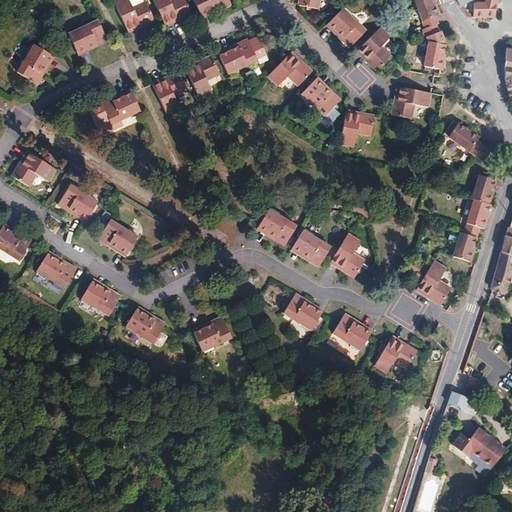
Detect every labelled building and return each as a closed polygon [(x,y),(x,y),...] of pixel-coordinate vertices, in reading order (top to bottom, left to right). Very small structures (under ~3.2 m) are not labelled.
[(126,32),(142,25),(142,27),(153,22),(145,4),(131,10),(126,0),(118,0),(112,3),(126,32)] [(150,0),(163,25),(179,18),(179,20),(189,15),(182,0),(175,0),(168,4),(166,0),(150,0)] [(191,0),(199,17),(218,8),(219,11),(230,6),(227,0),(191,0)] [(299,0),(299,6),(320,10),(321,0),(299,0)] [(436,24),(433,18),(437,16),(432,1),(431,0),(414,0),(424,28),(433,25),(436,24)] [(497,0),(482,0),(482,3),(473,3),(472,17),(493,17),(495,4),(496,5),(497,0)] [(199,17),(200,20),(219,11),(218,8),(199,17)] [(327,23),(341,37),(339,39),(348,48),(364,31),(341,8),(327,23)] [(163,25),(164,27),(179,20),(179,18),(163,25)] [(95,45),(97,48),(108,43),(97,22),(68,36),(76,53),(95,45)] [(327,23),(325,25),(339,39),(341,37),(327,23)] [(126,32),(127,34),(142,27),(142,25),(126,32)] [(424,28),(422,29),(424,36),(435,32),(433,25),(424,28)] [(377,72),(389,59),(390,58),(380,48),(390,37),(379,27),(357,50),(369,62),(368,64),(377,72)] [(246,41),(236,46),(237,49),(219,57),(227,75),(257,62),(256,60),(265,56),(257,39),(248,44),(246,41)] [(438,43),(421,41),(417,65),(434,67),(436,52),(438,43)] [(36,85),(42,75),(40,74),(51,56),(33,45),(16,73),(36,85)] [(78,57),(97,48),(95,45),(76,53),(78,57)] [(217,54),(219,57),(237,49),(236,46),(217,54)] [(361,57),(368,64),(369,62),(357,50),(355,52),(361,57)] [(290,52),(288,54),(301,66),(303,64),(290,52)] [(297,86),(311,72),(303,64),(301,66),(288,54),(266,77),(277,87),(287,76),(297,86)] [(51,56),(40,74),(42,75),(53,57),(51,56)] [(210,58),(199,63),(200,64),(184,72),(198,100),(211,94),(205,82),(218,76),(210,58)] [(200,64),(199,63),(184,70),(184,72),(200,64)] [(178,72),(168,77),(169,79),(152,86),(166,116),(179,110),(173,96),(186,90),(178,72)] [(169,79),(168,77),(151,85),(152,86),(169,79)] [(314,80),(329,94),(331,91),(316,77),(314,80)] [(323,117),(340,100),(331,91),(329,94),(314,80),(300,95),(323,117)] [(413,105),(428,107),(431,93),(427,92),(399,87),(396,104),(394,104),(391,115),(411,118),(413,105)] [(132,94),(130,91),(111,100),(113,103),(132,94)] [(140,112),(132,94),(113,103),(111,100),(101,104),(99,101),(89,106),(102,134),(112,129),(111,126),(140,112)] [(370,135),(373,118),(363,115),(363,116),(346,112),(341,137),(339,144),(353,147),(356,133),(370,135)] [(477,139),(479,137),(465,128),(457,123),(453,121),(449,126),(444,133),(448,136),(476,155),(483,144),(480,141),(477,139)] [(466,126),(465,128),(479,137),(480,135),(466,126)] [(483,144),(476,155),(482,160),(490,149),(483,144)] [(25,153),(16,168),(18,170),(27,154),(25,153)] [(27,154),(18,170),(16,168),(10,178),(26,188),(34,175),(47,183),(54,171),(27,154)] [(478,201),(489,205),(494,190),(497,181),(481,175),(473,200),(478,201)] [(58,206),(68,212),(70,209),(87,220),(98,203),(71,186),(58,206)] [(479,234),(481,229),(484,230),(488,219),(493,206),(492,206),(489,205),(478,201),(467,230),(475,232),(479,234)] [(87,220),(70,209),(68,212),(85,223),(87,220)] [(268,210),(258,227),(275,238),(273,240),(283,246),(295,228),(268,210)] [(248,220),(241,215),(238,219),(246,224),(248,220)] [(98,241),(108,247),(110,244),(127,255),(138,238),(111,221),(98,241)] [(4,227),(2,230),(20,240),(22,237),(4,227)] [(273,240),(275,238),(258,227),(256,230),(273,240)] [(22,237),(20,240),(2,230),(0,233),(0,250),(19,263),(31,243),(22,237)] [(462,233),(454,257),(470,262),(474,248),(478,238),(479,234),(475,232),(467,230),(466,234),(462,233)] [(292,248),(310,259),(308,262),(318,268),(330,249),(302,232),(292,248)] [(331,262),(346,271),(345,273),(354,279),(365,263),(352,255),(360,243),(347,235),(331,262)] [(499,252),(511,259),(511,256),(511,241),(503,236),(499,252)] [(127,255),(110,244),(108,247),(125,258),(127,255)] [(292,248),(291,251),(308,262),(310,259),(292,248)] [(511,256),(511,259),(499,252),(488,290),(489,290),(502,295),(503,294),(507,283),(510,271),(511,263),(511,256)] [(47,255),(45,257),(63,268),(65,265),(47,255)] [(65,265),(63,268),(45,257),(35,273),(63,291),(75,271),(65,265)] [(417,274),(421,268),(424,263),(416,258),(409,270),(417,274)] [(420,284),(417,289),(433,298),(432,300),(441,305),(451,289),(439,281),(446,269),(434,261),(428,272),(420,284)] [(331,262),(330,264),(345,273),(346,271),(331,262)] [(420,284),(428,272),(421,268),(417,274),(414,279),(420,284)] [(93,282),(90,285),(109,296),(110,293),(93,282)] [(110,293),(109,296),(90,285),(80,301),(108,318),(120,299),(110,293)] [(433,298),(417,289),(416,290),(432,300),(433,298)] [(311,332),(321,316),(303,305),(305,302),(295,295),(283,315),(311,332)] [(305,302),(303,305),(321,316),(323,313),(305,302)] [(138,310),(136,313),(154,324),(155,321),(138,310)] [(166,327),(155,321),(154,324),(136,313),(126,330),(153,347),(154,346),(155,344),(160,335),(166,327)] [(360,353),(371,336),(353,325),(355,322),(345,316),(333,336),(360,353)] [(210,323),(211,326),(193,335),(202,353),(231,339),(221,318),(210,323)] [(355,322),(353,325),(371,336),(372,333),(355,322)] [(192,332),(193,335),(211,326),(210,323),(192,332)] [(155,344),(154,346),(160,350),(167,340),(160,335),(155,344)] [(393,337),(391,340),(407,349),(408,346),(393,337)] [(408,346),(407,349),(391,340),(375,366),(387,374),(395,361),(407,369),(417,352),(408,346)] [(450,393),(446,403),(462,409),(469,399),(450,393)] [(449,411),(447,411),(446,412),(444,414),(443,416),(443,418),(443,420),(444,422),(445,424),(447,425),(449,426),(453,426),(455,425),(456,423),(457,421),(458,419),(458,416),(457,414),(455,413),(454,411),(451,411),(449,411)] [(460,431),(450,443),(467,456),(471,451),(490,466),(504,449),(477,426),(468,438),(460,431)] [(432,511),(443,482),(430,477),(437,460),(429,457),(423,473),(429,475),(415,511),(417,511),(432,511)]
